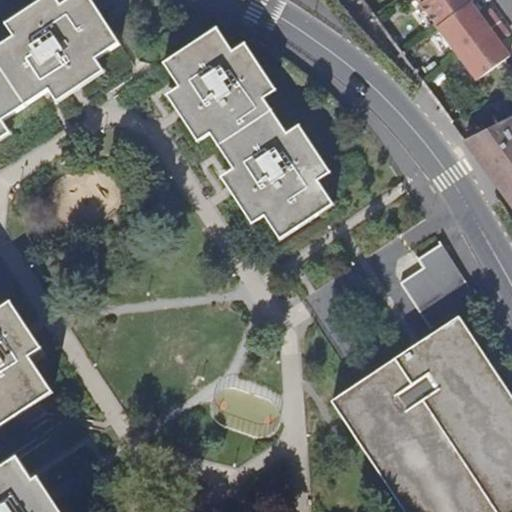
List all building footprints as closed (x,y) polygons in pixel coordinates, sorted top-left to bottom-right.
[(0,134),(8,129),(3,124),(50,92),(54,98),(101,68),(97,61),(120,46),(90,0),(70,0),(61,7),(55,0),(54,0),(9,30),(15,38),(0,47),(0,134)] [(416,0),(475,78),(508,54),(497,38),(506,32),(497,20),(489,8),(480,15),(468,0),(416,0)] [(265,218),(280,241),(320,215),(333,205),(318,183),(325,178),(294,130),(287,135),(264,101),(271,96),(240,48),(233,53),(217,30),(164,65),(179,88),(172,93),(204,140),(210,136),(233,170),(226,175),(259,223),(265,218)] [(511,119),(462,144),(511,212),(511,119)] [(431,330),(477,300),(469,289),(470,288),(441,245),(418,260),(423,269),(400,284),(431,330)] [(0,428),(13,420),(53,393),(30,358),(37,354),(29,342),(7,307),(0,310),(0,428)] [(511,511),(511,398),(459,318),(411,350),(370,377),(331,403),(404,511),(511,511)] [(53,511),(49,505),(41,493),(19,459),(0,471),(0,511),(53,511)]
